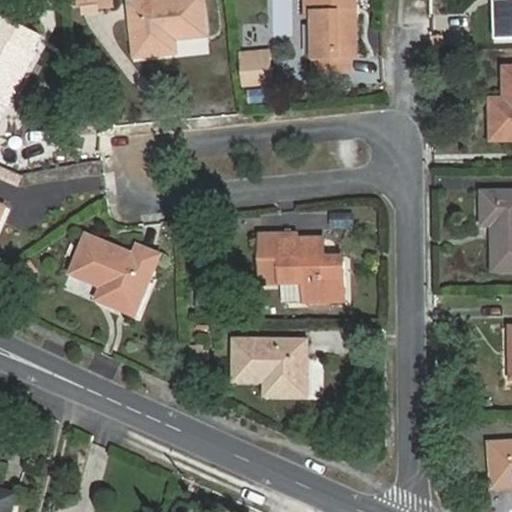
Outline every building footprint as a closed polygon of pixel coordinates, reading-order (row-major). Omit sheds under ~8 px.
[(65,0),(66,11),(112,12),(112,0),(65,0)] [(354,15),(360,15),(360,0),(311,0),(311,27),(320,27),(320,82),(353,82),(353,67),(360,67),(360,26),(354,27),(354,15)] [(167,48),(178,47),(209,44),(206,7),(132,13),(134,29),(142,29),(143,46),(136,46),(137,65),(168,62),(167,48)] [(0,102),(5,105),(43,36),(8,17),(0,30),(0,102)] [(142,29),(134,29),(136,46),(143,46),(142,29)] [(179,61),(178,47),(167,48),(168,62),(179,61)] [(272,64),(243,67),(245,92),(275,89),(272,64)] [(511,79),(510,80),(510,113),(510,123),(495,123),(496,152),(511,152),(511,79)] [(510,123),(510,113),(494,112),(495,123),(510,123)] [(511,277),(511,201),(486,202),(486,236),(498,236),(498,277),(511,277)] [(144,282),(152,286),(162,261),(141,252),(136,262),(88,241),(73,277),(105,291),(115,296),(111,308),(138,320),(146,302),(137,298),(144,282)] [(329,243),(283,241),(281,285),(305,286),(305,306),(346,307),(348,267),(328,266),(329,243)] [(30,264),(13,275),(19,284),(36,273),(30,264)] [(146,302),(152,286),(144,282),(137,298),(146,302)] [(115,296),(105,291),(100,303),(111,308),(115,296)] [(276,386),(275,401),(304,402),(305,383),(297,383),(297,364),(305,365),(306,347),(233,344),(233,384),(264,386),(276,386)] [(297,383),(305,383),(305,365),(297,364),(297,383)] [(264,401),(275,401),(276,386),(264,386),(264,401)] [(496,492),(511,490),(511,445),(494,446),(496,492)] [(0,511),(12,511),(19,486),(0,482),(0,511)]
